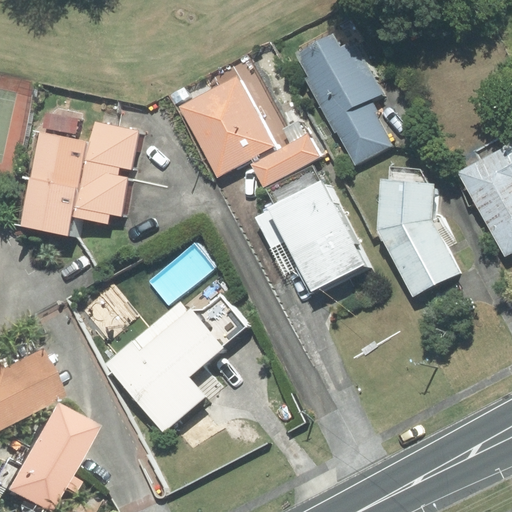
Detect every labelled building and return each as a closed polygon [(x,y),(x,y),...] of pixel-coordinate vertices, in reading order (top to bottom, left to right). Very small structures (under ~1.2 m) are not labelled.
[(357,49),(349,35),(309,56),(364,163),(398,146),(376,103),(394,93),(367,44),(357,49)] [(226,177),(284,148),(248,78),(190,107),(226,177)] [(150,132),(105,125),(103,144),(76,139),(47,133),(37,194),(28,229),(56,231),(76,236),(90,238),(94,219),(132,232),(150,132)] [(331,158),(318,134),(260,164),(273,188),(331,158)] [(511,156),(510,158),(474,177),(488,208),(511,257),(511,156)] [(379,265),(330,167),(279,192),(327,290),(379,265)] [(449,188),(399,183),(388,232),(425,301),(473,276),(446,223),(449,188)] [(260,326),(232,294),(216,307),(202,292),(115,365),(173,435),(217,398),(199,377),(260,326)] [(0,427),(59,402),(36,351),(0,367),(0,427)] [(93,427),(53,406),(7,490),(48,511),(93,427)]
